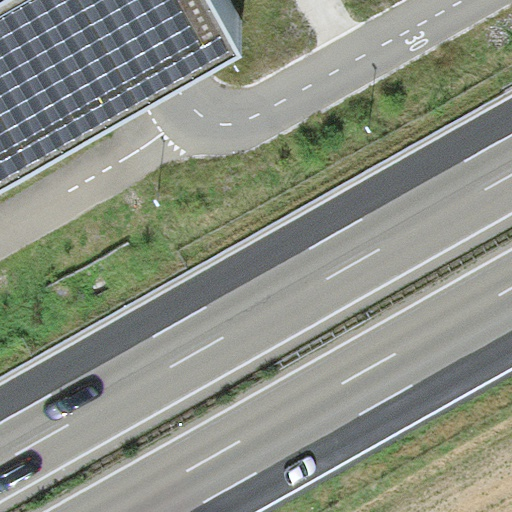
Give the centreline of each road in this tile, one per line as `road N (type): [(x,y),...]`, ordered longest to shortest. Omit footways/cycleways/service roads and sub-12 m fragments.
road 1 (motorway): [(511,152),(0,442)]
road 2 (motorway): [(148,511),(511,307)]
road 3 (unclassified): [(468,0),(228,134),(184,64)]
